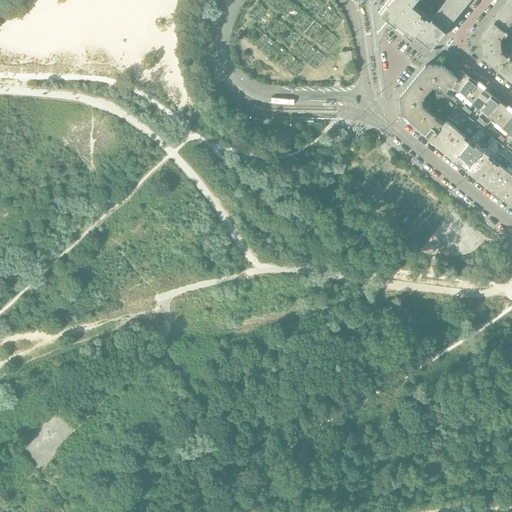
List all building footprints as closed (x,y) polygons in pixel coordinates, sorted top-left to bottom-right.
[(384,0),(377,10),(381,13),(385,16),(389,20),(393,23),(413,39),(416,35),(431,47),(438,40),(440,37),(425,24),(432,16),(414,2),(416,0),(384,0)] [(463,8),(453,0),(445,0),(442,5),(456,17),(463,8)] [(470,0),(453,0),(463,8),(470,0)] [(505,30),(511,21),(511,2),(509,0),(492,21),(493,23),(504,31),(505,30)] [(456,17),(442,5),(434,14),(449,26),(456,17)] [(449,26),(434,14),(432,17),(432,16),(425,24),(440,37),(449,26)] [(498,69),(509,55),(506,52),(504,54),(503,53),(502,36),(505,32),(506,34),(508,32),(505,30),(504,31),(493,23),(482,37),(484,57),(498,69)] [(508,79),(511,74),(511,60),(509,58),(510,56),(509,55),(498,69),(497,70),(508,79)] [(450,84),(457,76),(456,75),(451,71),(451,72),(442,64),(435,65),(425,66),(413,81),(426,92),(431,86),(439,85),(445,90),(450,84)] [(459,91),(470,78),(462,71),(458,71),(456,75),(457,76),(450,84),(459,91)] [(466,98),(478,84),(470,78),(459,91),(466,98)] [(422,97),(426,92),(413,81),(401,96),(402,113),(416,124),(428,109),(423,105),(422,97)] [(473,103),(484,89),(478,84),(466,98),(473,103)] [(480,109),(492,95),(484,89),(473,103),(480,109)] [(487,115),(499,101),(492,95),(480,109),(487,115)] [(495,121),(506,107),(499,101),(487,115),(495,121)] [(502,127),(511,114),(511,111),(506,107),(495,121),(502,127)] [(443,124),(437,119),(435,117),(436,115),(428,109),(416,124),(427,133),(427,134),(429,136),(428,137),(431,139),(443,124)] [(510,134),(511,131),(511,114),(502,127),(510,134)] [(458,130),(460,127),(461,126),(449,117),(443,124),(431,139),(455,158),(469,141),(464,137),(465,135),(458,130)] [(468,117),(462,125),(467,128),(473,121),(468,117)] [(361,128),(351,130),(353,139),(354,139),(362,137),(363,137),(363,136),(361,128)] [(350,142),(349,134),(346,132),(341,133),(341,131),(329,132),(330,140),(333,140),(334,145),(337,144),(350,142)] [(490,144),(495,139),(492,136),(483,146),(486,148),(490,144)] [(488,155),(482,149),(475,143),(473,145),(469,141),(455,158),(479,178),(493,161),(487,156),(488,155)] [(511,153),(511,152),(505,147),(502,150),(510,156),(511,153)] [(511,169),(510,168),(511,165),(511,161),(510,160),(506,165),(496,156),(493,161),(479,178),(503,197),(511,186),(511,169)] [(369,216),(377,208),(369,201),(366,204),(364,202),(359,208),(369,216)]
